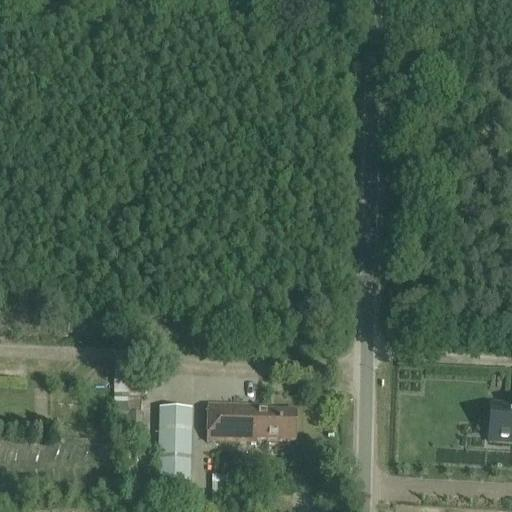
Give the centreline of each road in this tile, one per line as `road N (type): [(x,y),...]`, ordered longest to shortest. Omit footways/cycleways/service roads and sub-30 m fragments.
road 1 (track): [(511,362),(365,354),(336,369),(0,353)]
road 2 (unclassified): [(362,511),(373,0)]
